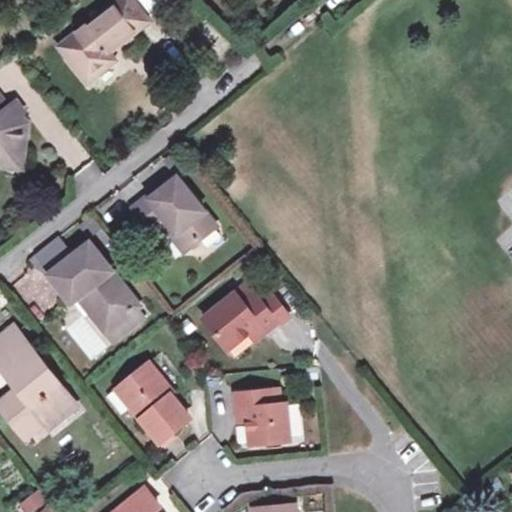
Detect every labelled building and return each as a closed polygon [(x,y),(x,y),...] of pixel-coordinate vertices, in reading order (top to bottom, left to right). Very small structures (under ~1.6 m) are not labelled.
[(131,0),(118,0),(60,46),(88,81),(115,61),(108,53),(147,22),(131,0)] [(138,0),(149,13),(164,0),(138,0)] [(0,161),(6,162),(8,150),(24,152),(28,122),(22,113),(23,111),(15,101),(7,107),(1,111),(4,116),(0,118),(0,161)] [(8,150),(6,162),(22,163),(24,152),(8,150)] [(150,231),(162,222),(166,218),(190,249),(217,227),(178,178),(151,199),(149,196),(133,209),(150,231)] [(185,252),(190,249),(166,218),(162,222),(185,252)] [(85,291),(113,327),(137,308),(140,306),(90,243),(50,274),(71,302),(79,296),(85,291)] [(42,250),(30,260),(35,267),(47,258),(42,250)] [(0,308),(12,299),(2,286),(0,287),(0,308)] [(260,324),(266,332),(279,322),(254,290),(242,300),(237,293),(204,318),(229,349),(249,333),(260,324)] [(107,331),(113,327),(85,291),(79,296),(107,331)] [(137,308),(113,327),(107,331),(115,342),(145,318),(137,308)] [(255,341),(266,332),(260,324),(249,333),(255,341)] [(0,356),(24,338),(16,328),(0,340),(0,356)] [(1,403),(21,429),(36,418),(30,410),(34,406),(47,421),(51,426),(77,405),(24,338),(0,356),(0,361),(24,392),(19,396),(15,392),(1,403)] [(137,402),(131,407),(161,444),(190,421),(190,418),(171,394),(168,397),(160,387),(166,383),(151,362),(123,385),(137,402)] [(117,390),(131,407),(137,402),(123,385),(117,390)] [(236,393),(237,408),(247,407),(248,421),(251,445),(289,441),(285,403),(273,404),(271,389),(236,393)] [(27,437),(47,421),(34,406),(30,410),(36,418),(21,429),(27,437)] [(239,422),(248,421),(247,407),(237,408),(239,422)] [(27,511),(29,511),(46,501),(38,490),(21,502),(27,511)] [(146,490),(118,511),(154,511),(159,507),(146,490)] [(253,508),(253,511),(296,511),(295,503),(253,508)]
